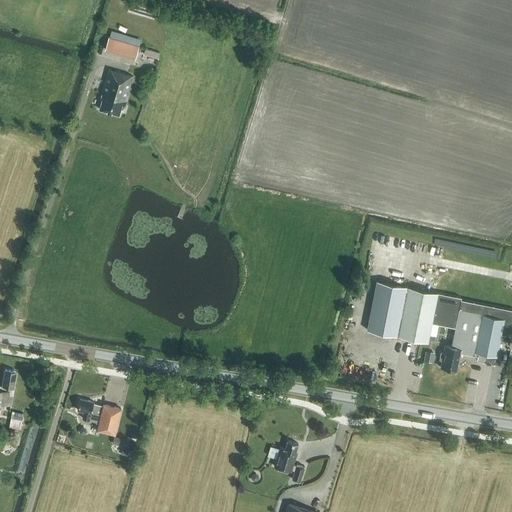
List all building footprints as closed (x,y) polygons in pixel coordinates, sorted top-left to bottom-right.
[(121,40),(114,38),(111,50),(118,52),(121,40)] [(131,63),(136,46),(121,42),(117,59),(131,63)] [(145,47),(143,54),(159,57),(160,50),(145,47)] [(124,105),(133,76),(108,69),(100,94),(102,94),(101,99),(102,99),(99,109),(118,115),(121,104),(124,105)] [(495,363),(496,356),(501,334),(511,336),(511,328),(511,309),(460,299),(460,297),(378,281),(368,331),(427,342),(431,323),(454,327),(451,346),(444,345),(443,352),(440,352),(440,353),(439,359),(441,360),(440,367),(455,370),(460,348),(489,354),(487,362),(495,363)] [(426,350),(424,360),(432,362),(434,352),(426,350)] [(13,388),(16,371),(5,369),(2,386),(1,390),(0,389),(0,409),(4,410),(5,404),(10,405),(12,395),(13,388)] [(103,405),(93,403),(93,401),(80,398),(77,410),(84,411),(82,418),(89,420),(89,419),(99,421),(96,430),(114,434),(121,408),(103,404),(103,405)] [(23,413),(12,411),(9,427),(21,429),(23,413)] [(126,439),(114,436),(112,443),(125,446),(126,439)] [(295,452),(298,443),(287,440),(285,449),(279,447),(274,466),(291,471),(292,468),(295,469),(293,476),(301,478),(304,466),(296,464),(296,465),(293,464),(297,452),(295,452)]
